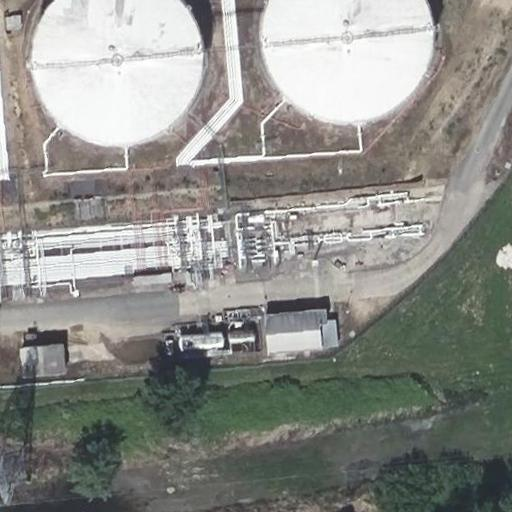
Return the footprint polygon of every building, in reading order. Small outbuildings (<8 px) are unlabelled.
[(213,75),(217,44),(215,30),(212,19),(201,0),(58,0),(54,7),(45,34),(45,63),(46,66),(49,77),(51,83),(56,93),(65,104),(73,113),(81,119),(97,128),(118,134),(129,134),(148,133),(158,130),(178,120),(199,100),(213,75)] [(267,24),(268,39),(272,52),(277,65),(284,76),(292,86),(303,96),(314,103),(326,108),(339,112),(353,114),(366,113),(380,111),(393,106),(404,100),(415,92),(425,82),(433,71),(439,59),(443,46),(445,33),(446,19),(443,4),(441,0),(271,0),(268,10),(267,24)] [(268,101),(250,103),(253,148),(273,146),(268,101)] [(293,348),(367,341),(363,316),(353,317),(352,305),(289,311),(293,348)] [(26,381),(71,377),(68,349),(24,352),(26,381)]
